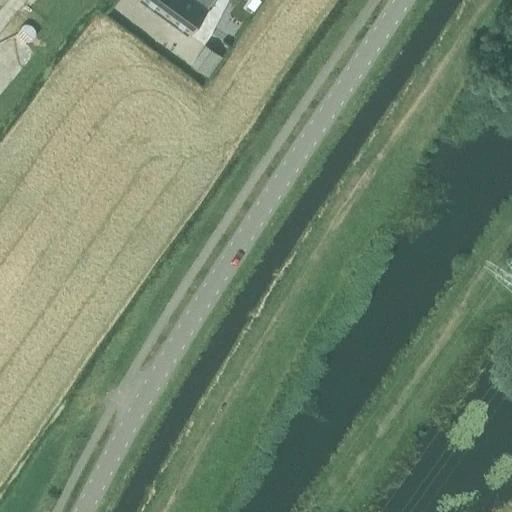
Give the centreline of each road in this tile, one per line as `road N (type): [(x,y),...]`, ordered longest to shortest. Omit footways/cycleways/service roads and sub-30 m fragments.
road 1 (track): [(172,511),(312,262),(444,66),(502,0)]
road 2 (tertiary): [(84,511),(190,322),(403,0)]
